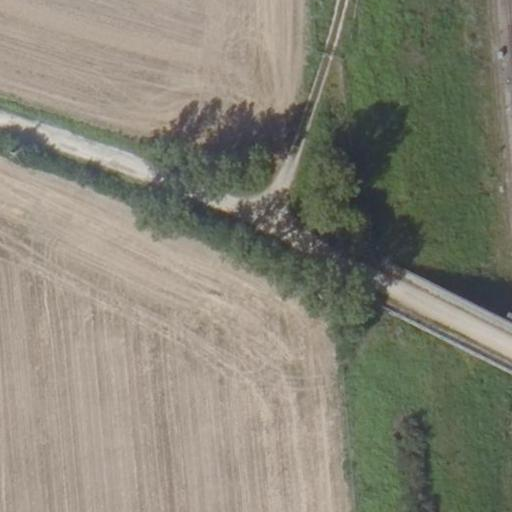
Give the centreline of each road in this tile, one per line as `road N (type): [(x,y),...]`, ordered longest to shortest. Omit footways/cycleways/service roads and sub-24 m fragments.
road 1 (track): [(0,122),(266,220),(511,345)]
road 2 (track): [(266,220),(303,134),(343,0)]
